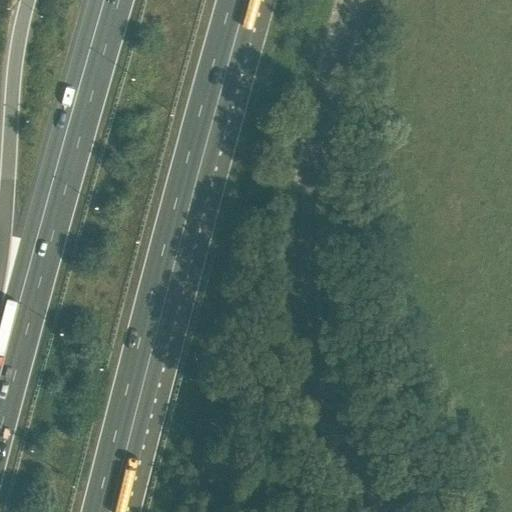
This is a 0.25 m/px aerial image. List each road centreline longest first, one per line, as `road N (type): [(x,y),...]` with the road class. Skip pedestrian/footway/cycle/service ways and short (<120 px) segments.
road 1 (unclassified): [(387,511),(319,398),(305,336),(309,172),(350,0)]
road 2 (motorway): [(102,511),(237,0)]
road 3 (motorway): [(111,0),(0,404)]
road 4 (unknown): [(27,0),(8,115),(0,241)]
